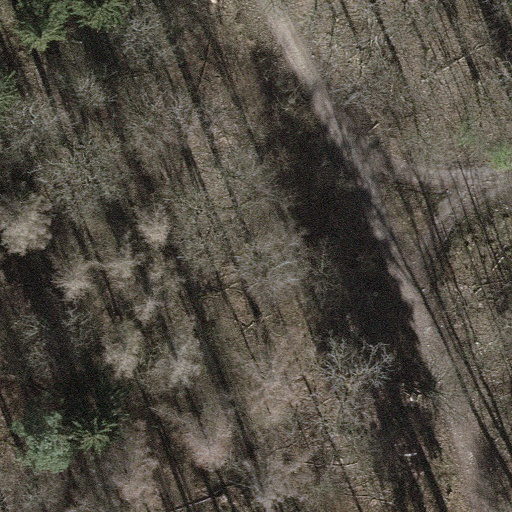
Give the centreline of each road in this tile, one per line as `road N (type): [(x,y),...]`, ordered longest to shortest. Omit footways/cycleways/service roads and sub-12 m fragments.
road 1 (track): [(472,511),(460,455),(374,209)]
road 2 (track): [(374,209),(275,0)]
road 3 (track): [(374,209),(511,180)]
